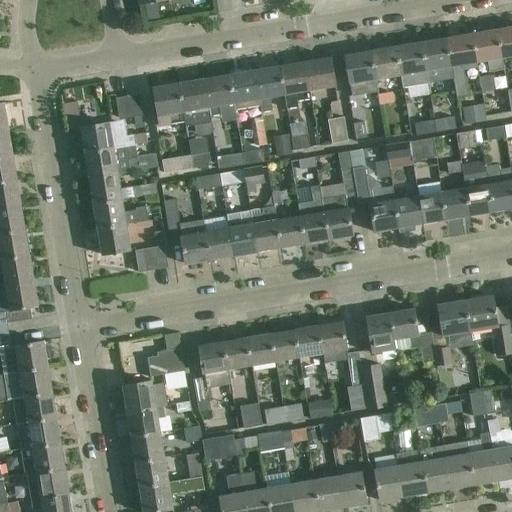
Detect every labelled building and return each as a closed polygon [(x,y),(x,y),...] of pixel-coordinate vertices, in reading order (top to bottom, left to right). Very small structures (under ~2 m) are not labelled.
[(511,27),(498,30),(503,59),(511,57),(511,27)] [(503,59),(498,30),(472,34),(477,64),(488,62),(489,72),(504,70),(503,59)] [(477,64),(472,34),(446,38),(453,79),(454,79),(457,97),(469,96),(463,66),(477,64)] [(453,79),(446,38),(421,43),(428,84),(453,79)] [(428,84),(421,43),(397,47),(402,76),(403,88),(428,84)] [(402,76),(397,47),(371,51),(376,81),(402,76)] [(378,92),(376,81),(371,51),(345,56),(352,97),(378,92)] [(331,58),(305,62),(310,92),(336,87),(331,58)] [(312,99),(310,92),(305,62),(280,66),(285,96),(287,109),(298,107),(297,102),(312,99)] [(285,96),(280,66),(254,71),(260,106),(261,106),(262,113),(273,111),(271,98),(285,96)] [(260,106),(254,71),(229,75),(234,105),(235,110),(260,106)] [(234,105),(229,75),(204,79),(211,116),(221,115),(220,107),(234,105)] [(493,75),(480,78),(483,93),(496,91),(493,75)] [(213,132),(211,116),(204,79),(179,83),(186,122),(186,127),(195,125),(196,134),(200,137),(210,135),(213,132)] [(186,122),(179,83),(153,88),(160,127),(172,125),(172,124),(186,122)] [(393,92),(379,94),(380,105),(394,103),(393,92)] [(143,116),(139,95),(129,96),(132,118),(134,118),(143,116)] [(132,118),(129,96),(116,99),(119,120),(132,118)] [(497,97),(476,97),(476,117),(498,117),(497,97)] [(0,104),(0,132),(9,131),(5,104),(0,104)] [(454,117),(435,120),(437,132),(457,129),(454,117)] [(344,118),(328,120),(332,144),(348,141),(344,118)] [(437,132),(435,120),(414,124),(417,136),(437,132)] [(127,136),(125,121),(80,128),(84,154),(136,146),(134,135),(127,136)] [(365,122),(354,124),(357,143),(368,142),(365,122)] [(504,126),(486,129),(488,141),(506,138),(504,126)] [(0,157),(13,155),(9,131),(0,132),(0,157)] [(456,134),(460,158),(461,161),(466,160),(465,149),(483,146),(481,131),(475,131),(456,134)] [(308,135),(291,138),(293,151),(310,148),(308,135)] [(434,139),(408,142),(411,160),(413,160),(413,161),(437,157),(434,139)] [(411,160),(408,142),(386,146),(389,164),(411,160)] [(137,159),(136,146),(84,154),(88,179),(118,174),(130,172),(128,160),(137,159)] [(349,151),(358,202),(362,224),(373,222),(375,233),(399,229),(400,228),(395,200),(392,187),(380,189),(379,187),(368,177),(366,177),(361,149),(349,151)] [(265,162),(263,150),(243,153),(245,165),(265,162)] [(358,202),(349,151),(338,153),(345,195),(322,199),(321,199),(328,241),(353,236),(348,208),(347,208),(347,204),(358,202)] [(209,153),(191,156),(193,169),(211,166),(209,153)] [(245,165),(243,153),(217,157),(219,169),(245,165)] [(0,157),(0,183),(17,181),(13,155),(0,157)] [(193,169),(191,156),(162,161),(164,174),(193,169)] [(299,160),(300,170),(316,167),(315,158),(299,160)] [(461,161),(447,163),(448,172),(462,170),(461,161)] [(262,166),(243,169),(244,171),(243,171),(245,183),(246,183),(246,187),(265,183),(262,166)] [(511,209),(511,173),(511,168),(500,170),(502,183),(489,185),(494,212),(511,209)] [(245,183),(243,171),(218,175),(221,187),(245,183)] [(494,212),(489,185),(487,172),(463,176),(466,189),(470,217),(494,212)] [(120,189),(118,174),(88,179),(93,205),(122,200),(158,193),(156,183),(120,189)] [(221,187),(218,175),(197,178),(199,190),(221,187)] [(286,182),(291,198),(301,194),(296,178),(286,182)] [(0,183),(0,208),(21,205),(17,181),(0,183)] [(298,204),(300,215),(305,245),(328,241),(321,199),(322,199),(319,185),(310,187),(313,201),(298,204)] [(470,217),(466,189),(442,193),(446,221),(470,217)] [(285,193),(271,196),(273,205),(286,203),(285,193)] [(446,221),(442,193),(418,196),(423,225),(446,221)] [(423,225),(418,196),(395,200),(400,228),(399,229),(400,233),(414,230),(414,226),(423,225)] [(124,213),(122,200),(93,205),(97,230),(126,225),(149,221),(147,206),(136,208),(137,211),(124,213)] [(181,233),(183,245),(186,265),(210,261),(205,233),(204,233),(203,223),(179,227),(175,201),(163,203),(169,236),(181,233)] [(0,233),(26,230),(21,205),(0,208),(0,233)] [(282,249),(277,219),(275,207),(251,211),(258,253),(282,249)] [(258,253),(251,211),(227,215),(229,229),(234,257),(258,253)] [(305,245),(300,215),(277,219),(282,249),(305,245)] [(130,250),(126,225),(97,230),(101,255),(130,250)] [(234,257),(229,229),(205,233),(210,261),(234,257)] [(0,259),(0,261),(30,256),(26,230),(0,233),(0,259)] [(166,246),(164,232),(154,233),(157,248),(165,246),(166,246)] [(169,268),(165,246),(157,248),(153,248),(157,270),(169,268)] [(139,273),(157,270),(153,248),(135,251),(139,273)] [(0,261),(4,286),(34,281),(30,256),(0,261)] [(32,320),(30,308),(38,306),(34,281),(4,286),(4,285),(0,285),(0,324),(8,324),(32,320)] [(494,296),(466,301),(471,331),(499,327),(494,296)] [(471,331),(466,301),(437,306),(440,326),(429,328),(430,333),(432,332),(437,361),(438,367),(453,365),(450,347),(448,348),(446,335),(471,331)] [(419,335),(414,309),(390,313),(395,339),(411,336),(413,349),(423,347),(425,363),(437,361),(432,332),(430,333),(419,335)] [(395,339),(390,313),(365,317),(372,353),(396,349),(394,339),(395,339)] [(342,322),(317,326),(322,354),(347,350),(342,322)] [(0,324),(0,338),(10,337),(8,324),(0,324)] [(322,354),(317,326),(293,330),(298,358),(322,354)] [(298,358),(293,330),(270,334),(274,363),(298,358)] [(274,363),(270,334),(246,338),(251,366),(274,363)] [(500,356),(511,354),(511,345),(510,335),(496,338),(500,356)] [(10,337),(0,338),(0,350),(12,349),(10,337)] [(251,366),(246,338),(223,342),(228,370),(251,366)] [(4,376),(19,374),(49,369),(44,342),(15,347),(12,347),(12,349),(0,351),(4,376)] [(228,370),(223,342),(199,346),(204,374),(228,370)] [(184,372),(181,349),(169,351),(173,373),(184,372)] [(157,356),(147,358),(150,377),(173,373),(169,351),(167,351),(157,353),(157,356)] [(364,384),(358,353),(346,355),(352,386),(364,384)] [(387,408),(379,364),(362,367),(369,411),(387,408)] [(9,401),(13,400),(53,394),(49,369),(19,374),(4,376),(9,401)] [(198,412),(212,410),(206,379),(193,381),(198,412)] [(125,386),(123,387),(127,412),(163,406),(163,407),(168,406),(164,383),(152,385),(152,382),(125,386)] [(483,392),(484,397),(487,414),(495,413),(492,390),(483,392)] [(13,400),(17,424),(57,418),(53,394),(13,400)] [(487,414),(484,397),(475,399),(478,416),(487,414)] [(190,402),(176,404),(178,413),(191,411),(190,402)] [(452,403),(454,414),(462,413),(460,402),(452,403)] [(259,403),(240,407),(244,429),(263,426),(259,403)] [(301,404),(282,407),(285,422),(304,419),(301,404)] [(446,404),(436,406),(440,423),(449,421),(446,404)] [(164,417),(163,407),(163,406),(127,412),(131,437),(160,432),(157,418),(164,417)] [(440,423),(436,406),(428,407),(431,424),(440,423)] [(285,422),(282,407),(264,411),(267,425),(285,422)] [(399,412),(389,414),(393,431),(402,429),(399,412)] [(393,431),(389,414),(361,419),(365,442),(380,440),(379,433),(393,431)] [(17,424),(21,450),(61,444),(57,418),(17,424)] [(490,433),(490,435),(498,481),(511,478),(511,436),(507,432),(500,433),(498,421),(488,423),(490,433)] [(328,424),(331,442),(340,440),(337,422),(328,424)] [(0,426),(0,443),(12,441),(8,424),(0,426)] [(328,424),(319,425),(323,443),(331,442),(328,424)] [(200,426),(184,428),(186,444),(203,441),(200,426)] [(305,428),(282,432),(285,449),(293,448),(292,443),(307,441),(305,428)] [(164,458),(160,432),(131,437),(135,463),(164,458)] [(285,449),(282,432),(258,436),(261,453),(285,449)] [(498,481),(490,435),(490,433),(480,435),(483,452),(470,454),(475,485),(498,481)] [(233,436),(217,439),(204,441),(207,462),(237,457),(234,440),(233,436)] [(243,439),(234,440),(237,457),(246,456),(243,439)] [(468,442),(454,444),(443,446),(451,489),(475,485),(470,454),(468,442)] [(27,474),(27,475),(65,469),(61,444),(21,450),(25,475),(27,474)] [(451,489),(443,446),(420,450),(422,462),(427,493),(451,489)] [(427,493),(422,462),(407,465),(405,452),(397,454),(399,466),(404,497),(427,493)] [(168,483),(164,458),(135,463),(139,488),(168,483)] [(202,478),(200,463),(190,465),(192,479),(202,478)] [(404,497),(399,466),(374,471),(379,501),(404,497)] [(27,475),(31,500),(69,494),(65,469),(27,475)] [(257,491),(254,472),(240,475),(246,511),(271,511),(268,489),(257,491)] [(362,473),(339,477),(344,507),(367,503),(362,473)] [(246,511),(240,475),(226,477),(230,496),(219,498),(221,511),(246,511)] [(344,507),(339,477),(315,481),(320,511),(344,507)] [(204,490),(202,478),(192,479),(168,483),(139,488),(143,511),(153,511),(172,509),(170,496),(204,490)] [(317,511),(320,511),(315,481),(291,485),(295,511),(317,511)] [(295,511),(291,485),(268,489),(271,511),(295,511)] [(43,509),(43,511),(72,511),(69,494),(31,500),(33,511),(43,509)]
